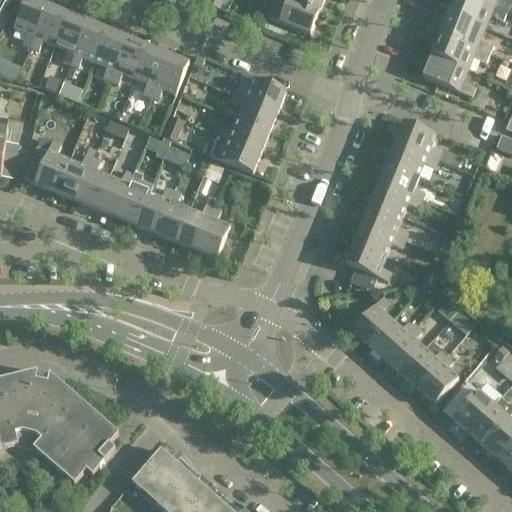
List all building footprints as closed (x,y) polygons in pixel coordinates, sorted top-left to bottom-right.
[(0,0),(0,16),(12,0),(0,0)] [(48,8),(28,0),(27,0),(14,32),(27,37),(23,48),(31,51),(48,8)] [(219,11),(222,2),(217,0),(209,0),(207,6),(219,11)] [(276,0),(268,20),(310,37),(319,15),(288,2),(283,0),(276,0)] [(289,0),(288,2),(319,15),(325,0),(289,0)] [(490,18),(504,24),(507,14),(472,0),(454,0),(448,16),(485,31),(490,18)] [(511,5),(499,0),(472,0),(507,14),(511,5)] [(31,51),(38,54),(43,44),(55,49),(68,16),(48,8),(31,51)] [(55,49),(67,54),(63,64),(71,67),(88,24),(68,16),(55,49)] [(494,48),(480,43),(485,31),(448,16),(440,37),(490,58),(494,48)] [(71,67),(78,71),(83,60),(95,65),(108,33),(88,24),(71,67)] [(95,65),(107,70),(103,81),(111,84),(128,41),(108,33),(95,65)] [(472,61),(486,67),(490,58),(440,37),(431,58),(467,73),(472,61)] [(111,84),(118,87),(123,77),(135,82),(148,49),(128,41),(111,84)] [(135,82),(147,87),(143,97),(150,100),(168,57),(148,49),(135,82)] [(176,98),(189,66),(168,57),(150,100),(158,103),(163,93),(176,98)] [(476,90),(463,85),(467,73),(431,58),(422,80),(472,100),(476,90)] [(198,59),(193,70),(200,73),(205,62),(198,59)] [(49,77),(44,89),(55,93),(60,82),(49,77)] [(278,116),(286,95),(254,82),(248,95),(238,90),(235,98),(278,116)] [(231,106),(242,110),(237,123),(269,136),(278,116),(235,98),(231,106)] [(52,103),(43,106),(46,115),(55,111),(52,103)] [(183,125),(172,120),(164,140),(175,145),(183,125)] [(237,123),(231,136),(221,131),(218,139),(261,157),(269,136),(237,123)] [(438,164),(441,156),(430,152),(436,139),(403,125),(395,146),(438,164)] [(261,157),(218,139),(210,159),(253,177),(261,157)] [(69,163),(57,158),(61,148),(53,144),(49,155),(35,187),(55,195),(69,163)] [(1,180),(14,181),(18,147),(6,145),(1,180)] [(419,180),(424,168),(434,172),(438,164),(395,146),(386,166),(419,180)] [(37,150),(32,163),(24,182),(35,187),(49,155),(37,150)] [(490,155),(487,163),(495,167),(498,158),(490,155)] [(93,161),(85,157),(80,168),(69,163),(55,195),(75,204),(93,161)] [(109,179),(97,174),(101,164),(93,161),(75,204),(96,212),(109,179)] [(445,164),(441,174),(460,181),(464,171),(445,164)] [(424,196),(414,192),(419,180),(386,166),(378,186),(421,204),(424,196)] [(133,177),(125,174),(120,184),(109,179),(96,212),(116,220),(133,177)] [(133,177),(116,220),(136,228),(149,196),(152,188),(141,184),(142,180),(133,176),(133,177)] [(408,207),(418,212),(421,204),(378,186),(370,206),(403,220),(408,207)] [(174,194),(165,190),(161,201),(149,196),(136,228),(156,237),(174,194)] [(189,212),(178,207),(182,197),(174,194),(156,237),(176,245),(189,212)] [(408,236),(397,232),(403,220),(370,206),(362,226),(405,244),(408,236)] [(214,210),(205,207),(201,217),(189,212),(176,245),(196,253),(214,210)] [(230,229),(223,226),(218,224),(222,214),(214,210),(196,253),(217,262),(230,229)] [(391,247),(401,252),(405,244),(362,226),(354,246),(386,260),(391,247)] [(354,246),(345,267),(356,272),(350,285),(366,291),(374,290),(377,281),(388,285),(392,275),(381,271),(386,260),(354,246)] [(425,276),(420,288),(435,286),(437,281),(425,276)] [(393,324),(383,315),(390,306),(383,300),(352,335),(370,350),(393,324)] [(409,323),(402,332),(393,324),(370,350),(386,364),(416,329),(409,323)] [(423,335),(416,329),(386,364),(402,378),(425,352),(416,344),(423,335)] [(425,352),(402,378),(418,393),(449,358),(442,351),(441,352),(432,344),(425,352)] [(506,357),(500,351),(491,361),(498,367),(506,357)] [(449,358),(418,393),(435,407),(458,381),(449,372),(456,364),(449,358)] [(47,384),(36,381),(38,373),(0,382),(0,451),(19,447),(32,450),(74,487),(86,473),(92,478),(115,452),(109,447),(118,436),(49,376),(47,384)] [(478,394),(453,423),(469,437),(494,408),(478,394)] [(511,418),(511,411),(500,401),(494,408),(469,437),(484,450),(511,418)] [(500,464),(511,449),(511,418),(484,450),(500,464)] [(511,449),(500,464),(511,474),(511,449)] [(162,511),(191,511),(193,510),(207,494),(160,453),(132,485),(162,511)] [(228,511),(207,494),(193,510),(191,511),(228,511)]
